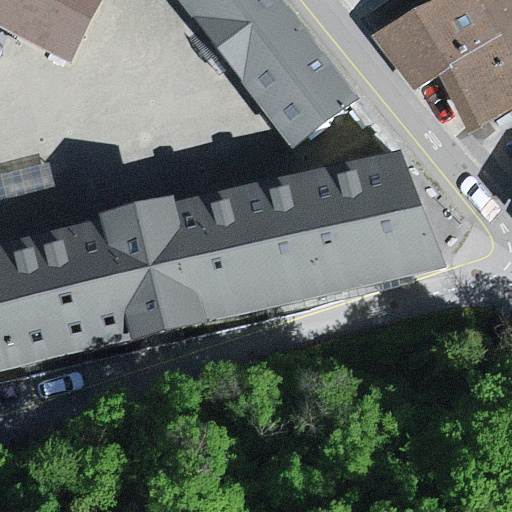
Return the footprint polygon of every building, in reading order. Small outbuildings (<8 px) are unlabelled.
[(108,0),(0,0),(0,31),(72,69),(108,0)] [(279,0),(180,0),(299,159),(360,105),(279,0)] [(451,0),(419,16),(379,37),(417,91),(440,79),(474,138),(511,111),(511,57),(471,0),(451,0)] [(511,0),(471,0),(511,57),(511,0)] [(411,152),(0,250),(0,371),(439,267),(411,152)]
